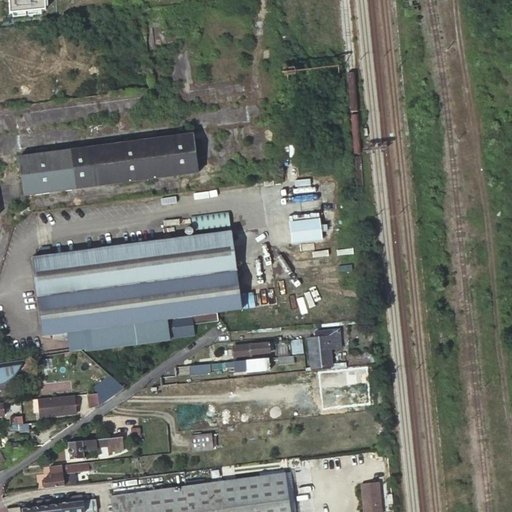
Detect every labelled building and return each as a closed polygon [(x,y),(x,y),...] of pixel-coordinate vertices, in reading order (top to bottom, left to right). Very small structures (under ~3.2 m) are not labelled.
[(5,0),(7,14),(49,11),(48,0),(5,0)] [(193,133),(20,156),(21,172),(24,172),(26,181),(23,181),(24,196),(198,173),(193,133)] [(308,240),(309,246),(323,244),(319,215),(288,218),(291,242),(308,240)] [(242,309),(231,232),(33,257),(43,336),(68,333),(71,348),(86,347),(86,351),(170,340),(170,338),(194,335),(193,324),(218,320),(217,312),(242,309)] [(248,296),(249,311),(261,310),(260,295),(248,296)] [(309,338),(311,368),(331,366),(330,348),(340,347),(340,342),(339,332),(338,329),(316,331),(316,338),(309,338)] [(340,342),(348,341),(346,331),(339,332),(340,342)] [(291,354),(302,353),(302,339),(291,340),(291,354)] [(279,357),(290,356),(288,341),(277,342),(279,357)] [(233,346),(234,356),(267,353),(266,343),(233,346)] [(368,362),(376,361),(374,351),(367,352),(368,362)] [(279,357),(278,357),(279,365),(294,363),(293,356),(290,356),(279,357)] [(268,358),(225,362),(226,367),(233,366),(234,371),(245,370),(246,371),(252,371),(252,367),(260,367),(260,366),(269,365),(268,358)] [(0,382),(3,381),(10,376),(17,368),(22,359),(8,361),(8,364),(9,370),(0,371),(0,382)] [(8,364),(8,361),(0,362),(0,371),(9,370),(8,364)] [(209,364),(190,366),(190,374),(210,372),(210,369),(209,364)] [(320,373),(322,388),(368,383),(366,368),(320,373)] [(110,386),(115,381),(105,372),(100,378),(110,386)] [(96,393),(86,394),(88,405),(97,404),(97,397),(96,393)] [(73,395),(38,398),(39,415),(75,412),(73,395)] [(9,425),(23,423),(22,415),(8,416),(9,425)] [(138,439),(137,427),(128,428),(129,440),(138,439)] [(193,436),(195,451),(215,449),(213,434),(193,436)] [(121,437),(68,442),(69,460),(84,459),(84,457),(89,456),(89,451),(96,450),(96,447),(121,444),(121,437)] [(44,478),(45,488),(55,487),(75,484),(74,473),(89,471),(88,462),(50,466),(51,474),(50,474),(51,478),(49,478),(44,478)] [(283,468),(259,470),(259,476),(284,473),(283,468)] [(111,493),(113,511),(289,511),(285,484),(284,473),(259,476),(148,489),(135,491),(111,493)] [(285,484),(289,511),(315,511),(311,480),(285,484)] [(147,482),(134,484),(135,491),(148,489),(147,482)] [(362,495),(364,511),(381,511),(380,493),(378,483),(361,484),(362,495)] [(62,511),(86,511),(97,511),(96,499),(83,501),(82,495),(67,497),(67,503),(61,503),(62,511)] [(52,504),(51,499),(41,500),(42,511),(62,511),(61,503),(52,504)] [(42,511),(41,500),(30,501),(31,507),(22,508),(22,511),(42,511)]
